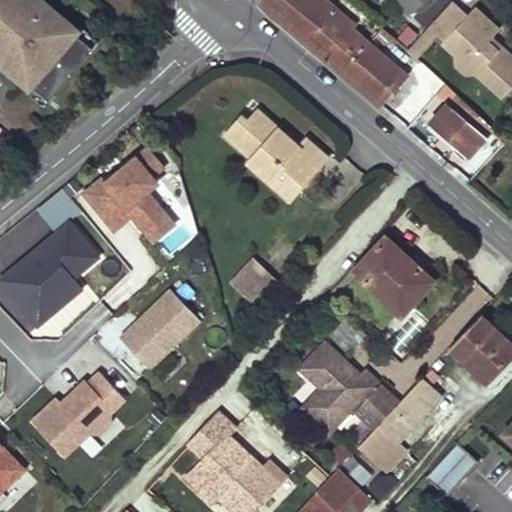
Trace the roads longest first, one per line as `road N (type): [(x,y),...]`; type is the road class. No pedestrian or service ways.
road 1 (unknown): [(431,177),(96,511)]
road 2 (secondary): [(230,2),(511,247)]
road 3 (residential): [(0,207),(155,79),(230,2)]
